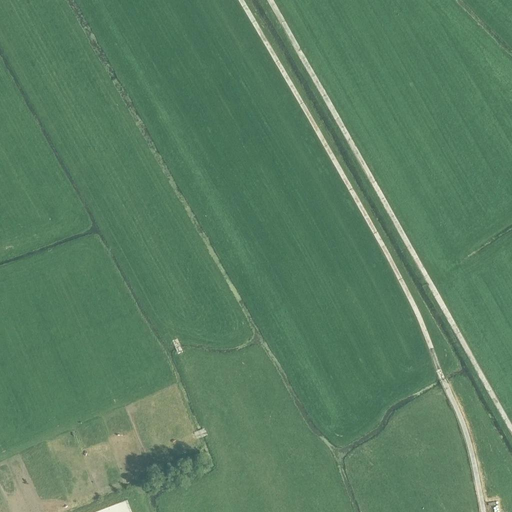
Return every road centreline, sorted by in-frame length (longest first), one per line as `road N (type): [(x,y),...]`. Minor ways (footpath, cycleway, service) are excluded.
road 1 (track): [(511,428),(267,0)]
road 2 (track): [(225,423),(150,443),(90,483),(24,511)]
